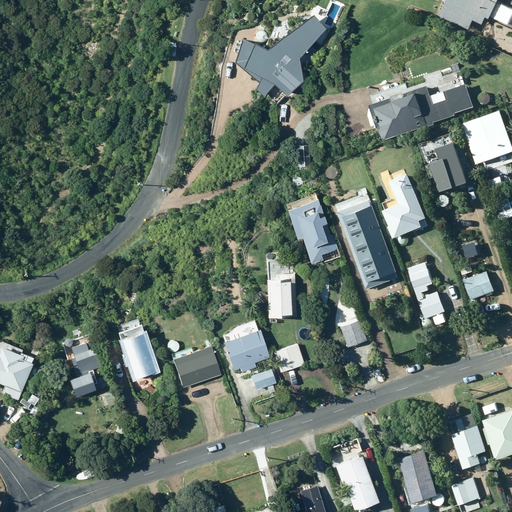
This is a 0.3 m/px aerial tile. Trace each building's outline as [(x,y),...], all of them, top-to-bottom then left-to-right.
[(447,0),(440,17),(469,30),(473,21),(483,25),(486,18),(490,20),(491,18),(508,26),(511,18),(511,8),(498,2),(499,0),(447,0)] [(286,97),(302,81),(298,60),(324,30),(313,16),(265,51),(241,41),(234,65),(241,71),(259,79),(254,91),(263,99),(273,87),(286,97)] [(385,141),(431,125),(427,115),(424,117),(417,95),(395,103),(394,102),(374,109),(385,141)] [(463,125),(477,165),(511,152),(511,144),(501,112),(463,125)] [(430,165),(439,191),(454,186),(455,188),(459,187),(458,186),(465,184),(461,170),(463,169),(461,163),(458,164),(456,157),(430,165)] [(511,173),(511,169),(510,164),(491,171),(494,179),(484,182),(487,191),(511,182),(509,175),(511,173)] [(496,212),(511,207),(508,195),(492,200),(496,212)] [(396,239),(422,228),(419,221),(423,220),(414,199),(384,212),(391,227),(389,228),(394,238),(396,237),(396,239)] [(302,239),(310,265),(322,261),(323,263),(340,257),(333,236),(330,237),(318,201),(286,212),(296,240),(302,239)] [(338,213),(367,291),(398,279),(396,273),(398,272),(373,207),(372,207),(370,202),(338,213)] [(420,287),(438,281),(434,269),(426,272),(424,268),(415,271),(417,276),(416,276),(420,287)] [(474,299),(494,291),(487,272),(467,279),(474,299)] [(266,283),(268,319),(272,319),(288,319),(287,317),(296,317),(294,275),(278,276),(278,282),(266,283)] [(426,319),(445,312),(438,292),(418,300),(426,319)] [(340,328),(347,348),(366,341),(359,322),(340,328)] [(150,349),(144,332),(117,342),(123,358),(120,359),(124,368),(126,367),(131,382),(159,372),(155,363),(159,362),(154,348),(150,349)] [(259,332),(224,344),(233,371),(240,368),(241,372),(255,368),(253,364),(268,359),(259,332)] [(100,368),(93,348),(87,351),(85,343),(69,349),(72,358),(69,359),(76,379),(68,382),(74,399),(94,392),(87,372),(100,368)] [(304,365),(297,345),(273,353),(280,373),(304,365)] [(183,389),(220,376),(210,347),(193,353),(191,348),(171,355),(183,389)] [(17,401),(31,366),(30,366),(32,360),(27,356),(20,355),(19,357),(16,356),(16,355),(9,352),(8,353),(0,349),(0,350),(0,385),(4,387),(2,394),(9,397),(9,398),(17,401)] [(270,370),(251,377),(256,390),(267,387),(268,393),(274,391),(272,384),(276,383),(270,370)] [(106,399),(108,407),(116,404),(113,397),(106,399)] [(511,455),(511,411),(484,421),(486,429),(485,430),(490,445),(491,445),(497,461),(511,455)] [(453,435),(464,470),(481,465),(478,455),(487,452),(478,427),(477,427),(473,415),(456,420),(460,433),(453,435)] [(403,448),(406,452),(410,452),(413,450),(413,446),(411,442),(407,442),(404,444),(403,448)] [(351,452),(354,451),(356,448),(355,445),(352,443),(349,444),(347,447),(348,450),(351,452)] [(400,459),(414,504),(438,497),(425,452),(400,459)] [(344,485),(353,511),(354,511),(377,504),(361,458),(336,467),(342,485),(344,485)] [(483,465),(486,473),(493,470),(491,462),(483,465)] [(306,469),(295,477),(300,483),(311,476),(306,469)] [(481,498),(473,478),(453,486),(460,505),(481,498)] [(323,511),(317,487),(286,495),(290,511),(323,511)]
